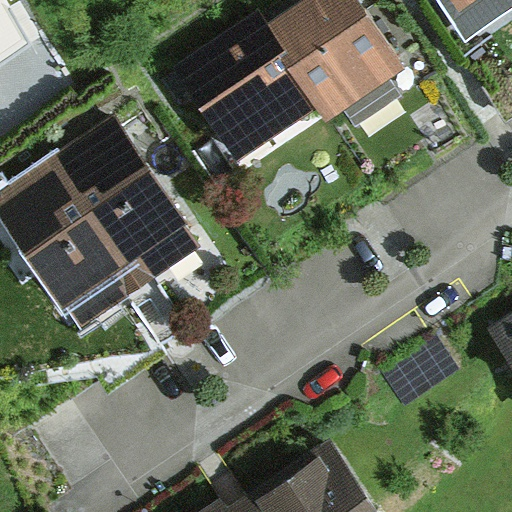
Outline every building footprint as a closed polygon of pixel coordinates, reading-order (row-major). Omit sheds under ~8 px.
[(359,0),(306,0),(266,24),(315,107),(322,119),(402,72),(359,0)] [(266,24),(257,9),(171,59),(229,157),(315,107),(266,24)] [(113,131),(60,166),(134,277),(187,243),(113,131)] [(134,277),(60,166),(6,202),(80,314),(134,277)] [(511,314),(492,328),(511,357),(511,314)] [(220,500),(202,511),(370,511),(326,444),(226,510),(220,500)]
